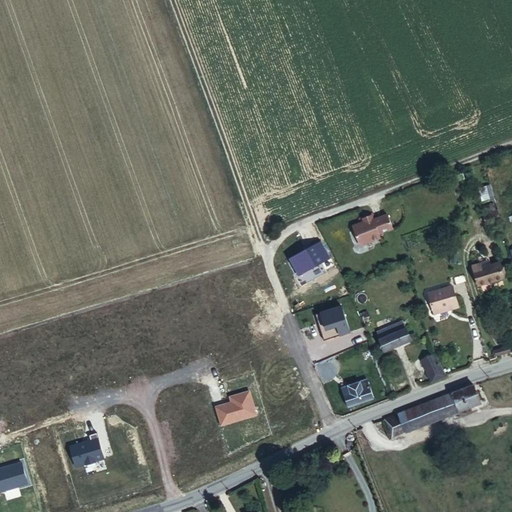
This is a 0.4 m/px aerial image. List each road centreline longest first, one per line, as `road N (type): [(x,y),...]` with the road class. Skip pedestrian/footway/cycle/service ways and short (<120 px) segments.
road 1 (residential): [(332,429),(266,251),(284,232),(511,146)]
road 2 (track): [(266,251),(173,0)]
road 3 (residential): [(511,365),(332,429)]
road 4 (residential): [(332,429),(181,508)]
road 5 (residential): [(181,508),(145,388)]
